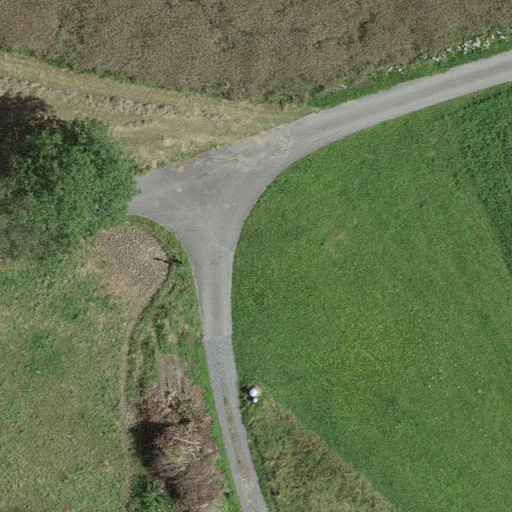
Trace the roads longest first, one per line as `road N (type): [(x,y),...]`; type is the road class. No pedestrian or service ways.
road 1 (track): [(253,511),(224,383),(208,167)]
road 2 (track): [(511,65),(208,167)]
road 3 (track): [(208,167),(0,236)]
